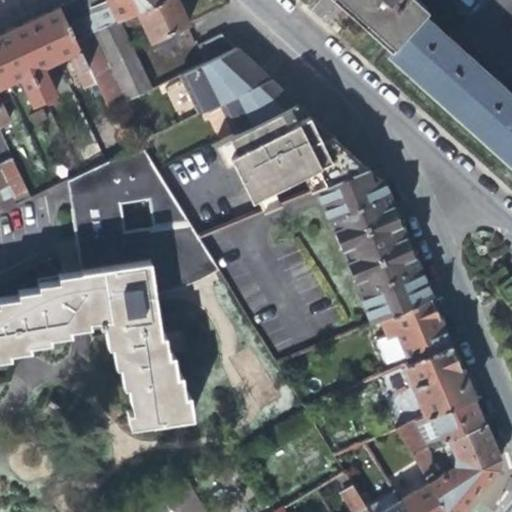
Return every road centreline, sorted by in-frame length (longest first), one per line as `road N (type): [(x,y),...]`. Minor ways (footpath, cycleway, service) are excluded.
road 1 (residential): [(373,98),(511,436)]
road 2 (residential): [(511,224),(373,98)]
road 3 (residential): [(373,98),(263,0)]
